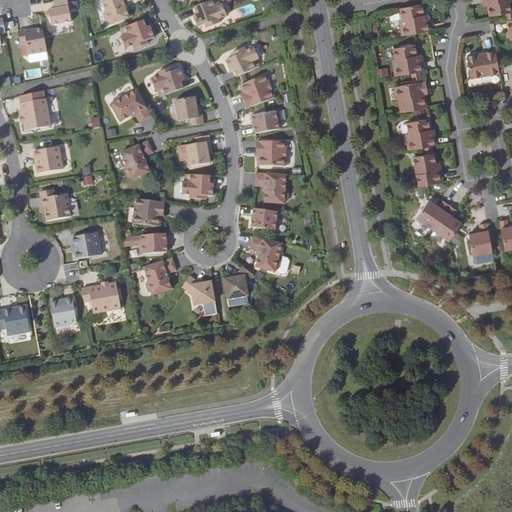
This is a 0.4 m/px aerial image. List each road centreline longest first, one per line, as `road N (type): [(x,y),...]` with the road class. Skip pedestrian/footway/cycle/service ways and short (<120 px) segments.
road 1 (tertiary): [(0,456),(254,411)]
road 2 (tertiary): [(366,259),(321,12)]
road 3 (residential): [(0,122),(29,262)]
road 4 (residential): [(225,124),(204,72),(158,0)]
road 5 (residential): [(465,178),(507,170),(496,120),(456,127)]
road 6 (residential): [(456,127),(446,68),(454,0)]
